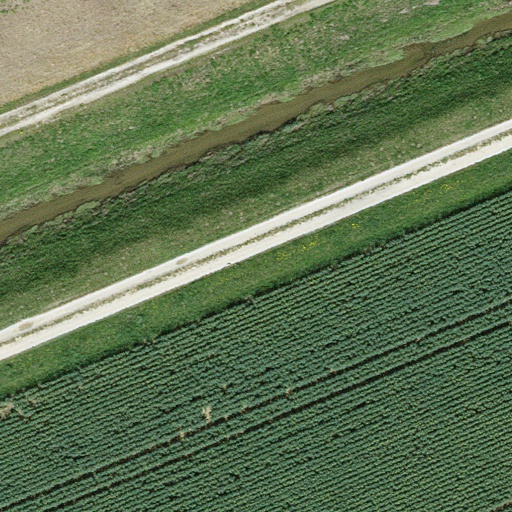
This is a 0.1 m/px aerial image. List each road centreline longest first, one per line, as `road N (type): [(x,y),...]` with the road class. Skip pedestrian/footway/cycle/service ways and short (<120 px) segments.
road 1 (track): [(511,133),(0,346)]
road 2 (track): [(0,115),(282,0)]
